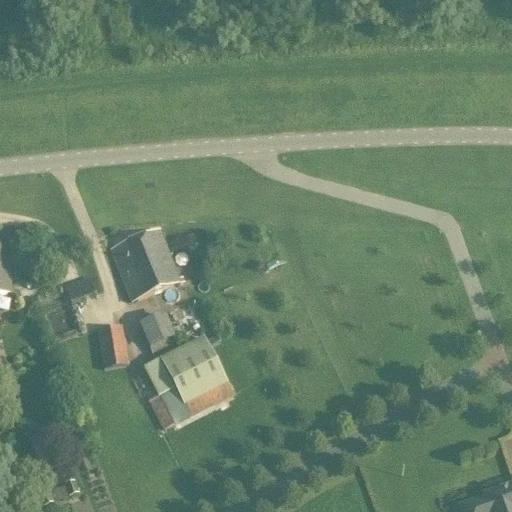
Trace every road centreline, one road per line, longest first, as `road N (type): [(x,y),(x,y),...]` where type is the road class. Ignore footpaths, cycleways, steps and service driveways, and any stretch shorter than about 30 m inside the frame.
road 1 (unclassified): [(511,138),(0,169)]
road 2 (unknown): [(240,511),(364,427)]
